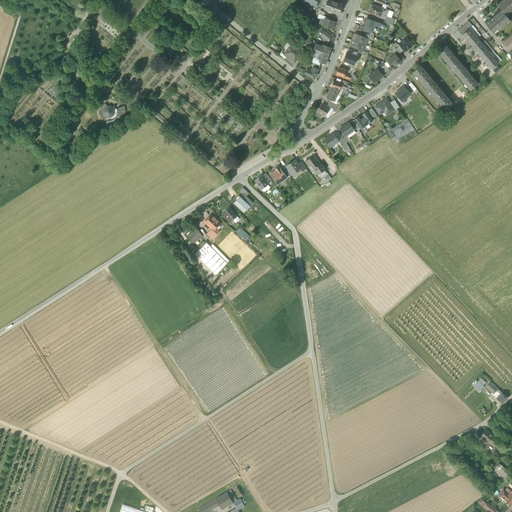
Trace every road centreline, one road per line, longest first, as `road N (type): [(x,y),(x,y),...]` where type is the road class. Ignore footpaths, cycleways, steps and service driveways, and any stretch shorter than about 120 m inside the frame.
road 1 (unclassified): [(334,501),(294,230),(239,178)]
road 2 (track): [(511,353),(307,137)]
road 3 (residential): [(239,178),(0,332)]
road 4 (track): [(311,349),(122,472),(107,511)]
road 5 (residential): [(482,0),(370,95),(301,140)]
road 6 (track): [(334,501),(487,421),(511,397)]
road 7 (track): [(0,420),(122,472),(166,511)]
road 8 (track): [(104,265),(206,418)]
road 9 (residential): [(204,0),(316,92)]
